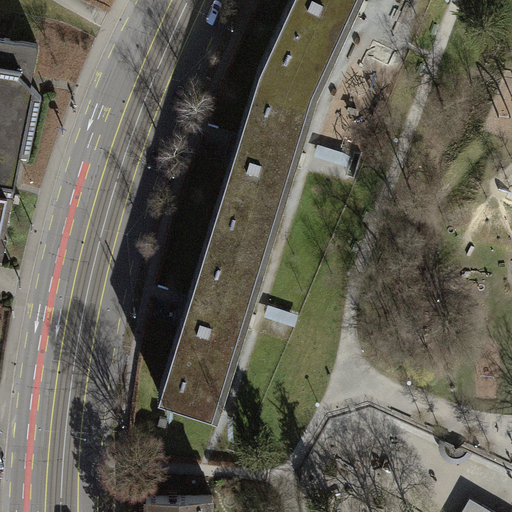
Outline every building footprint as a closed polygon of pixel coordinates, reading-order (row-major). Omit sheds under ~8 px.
[(288,0),(259,64),(296,78),(303,62),(320,68),(349,0),(288,0)] [(0,249),(2,239),(0,238),(0,236),(18,152),(25,153),(37,96),(26,84),(28,75),(34,44),(0,37),(0,249)] [(296,78),(259,64),(238,133),(228,163),(208,229),(246,240),(252,222),(268,226),(305,101),(290,96),(296,78)] [(246,240),(208,229),(188,294),(178,325),(158,392),(196,403),(203,383),(218,388),(256,263),(240,258),(246,240)] [(208,511),(208,495),(142,496),(142,511),(208,511)] [(494,511),(470,498),(461,511),(494,511)]
